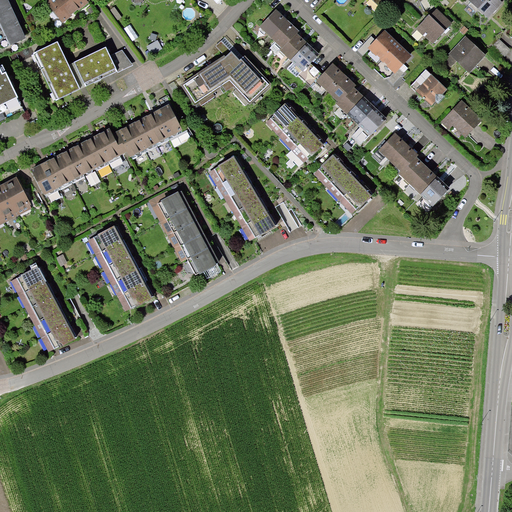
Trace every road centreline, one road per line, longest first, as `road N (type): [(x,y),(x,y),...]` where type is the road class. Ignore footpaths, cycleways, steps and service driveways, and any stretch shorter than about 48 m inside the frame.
road 1 (residential): [(442,251),(345,244),(299,250),(171,318),(0,387)]
road 2 (residential): [(442,251),(477,176),(292,0)]
road 3 (residential): [(0,158),(160,74),(247,0)]
road 4 (secondary): [(489,511),(509,257)]
